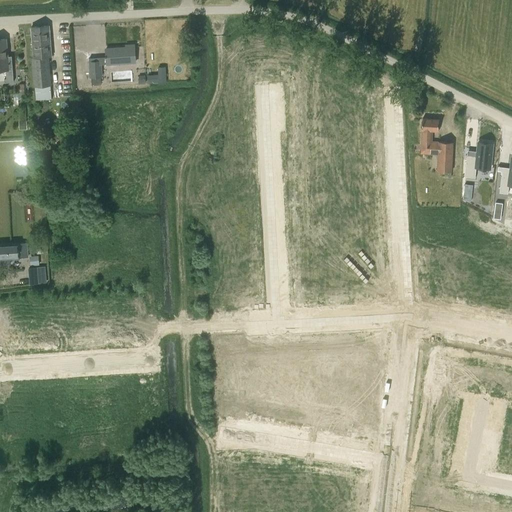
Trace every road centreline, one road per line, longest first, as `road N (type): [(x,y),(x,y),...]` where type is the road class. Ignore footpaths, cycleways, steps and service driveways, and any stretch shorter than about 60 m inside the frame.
road 1 (unclassified): [(0,21),(266,11),(301,19),(511,123)]
road 2 (residential): [(282,320),(158,326),(158,359),(0,370)]
road 3 (residential): [(267,84),(282,320)]
road 4 (residential): [(390,91),(402,315)]
road 5 (residential): [(221,432),(389,462)]
road 6 (residential): [(402,315),(389,462)]
road 7 (residential): [(402,315),(282,320)]
